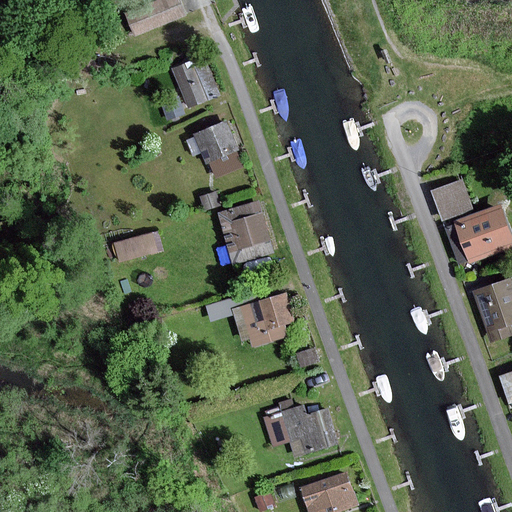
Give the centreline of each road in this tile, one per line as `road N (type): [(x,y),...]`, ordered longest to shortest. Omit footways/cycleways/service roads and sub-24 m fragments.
road 1 (unclassified): [(217,33),(391,511)]
road 2 (unclassified): [(511,457),(406,165)]
road 3 (unclassified): [(406,165),(394,130),(401,115),(427,121),(412,162)]
